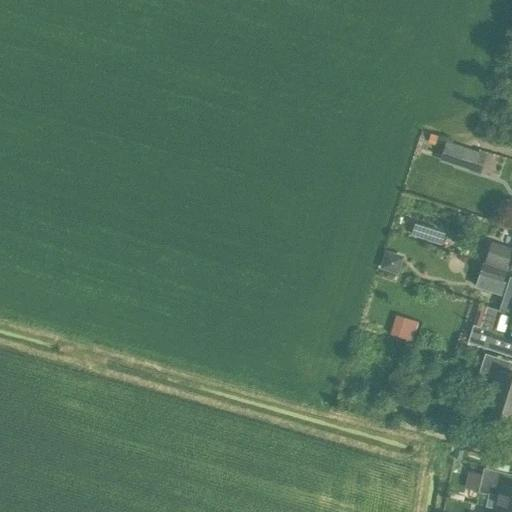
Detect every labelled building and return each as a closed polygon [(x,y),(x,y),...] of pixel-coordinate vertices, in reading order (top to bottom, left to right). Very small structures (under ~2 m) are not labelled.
[(478,151),(465,147),(458,168),(471,172),(478,151)] [(440,244),(444,232),(414,223),(410,235),(440,244)] [(506,268),(511,247),(490,241),(484,261),(506,268)] [(397,274),(403,256),(385,250),(379,268),(397,274)] [(501,283),(505,269),(481,262),(477,275),(501,283)] [(511,312),(511,313),(511,276),(509,276),(499,308),(511,312)] [(498,309),(486,306),(480,327),(472,324),(467,342),(486,348),(511,356),(511,313),(511,312),(499,308),(498,308),(498,309)] [(411,340),(417,322),(394,315),(389,334),(411,340)] [(408,363),(414,346),(405,343),(399,360),(408,363)] [(487,390),(511,398),(511,373),(504,371),(507,360),(485,352),(478,372),(491,377),(487,390)] [(511,422),(511,398),(487,390),(483,403),(470,399),(463,419),(486,426),(490,415),(511,422)] [(424,417),(428,404),(390,393),(386,408),(401,412),(402,410),(424,417)] [(496,508),(511,511),(511,486),(511,483),(511,473),(483,467),(477,492),(487,494),(485,505),(496,508)]
